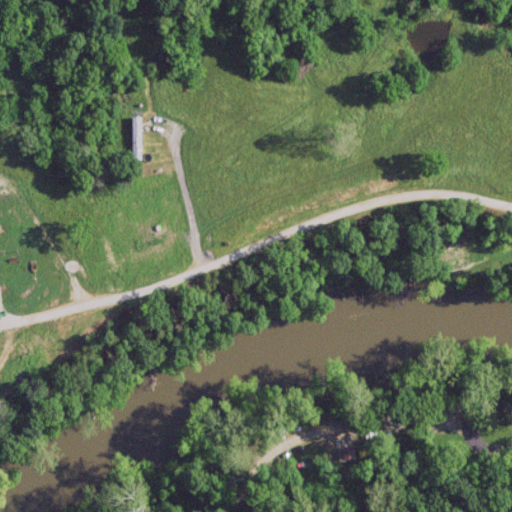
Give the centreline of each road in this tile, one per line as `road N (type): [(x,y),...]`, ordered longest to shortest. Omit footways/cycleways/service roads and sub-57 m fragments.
road 1 (residential): [(0,327),(180,282),(410,199),(441,194),(511,204)]
road 2 (residential): [(234,511),(257,471),(287,449),(341,433),(511,433)]
